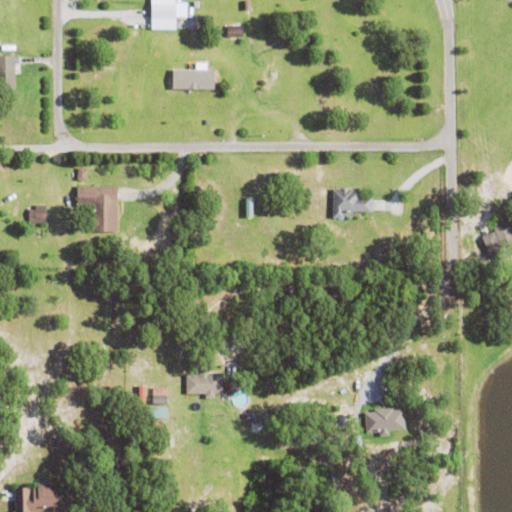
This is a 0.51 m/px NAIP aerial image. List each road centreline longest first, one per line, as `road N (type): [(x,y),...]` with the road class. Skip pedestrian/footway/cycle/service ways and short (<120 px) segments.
road 1 (residential): [(447,142),(78,149),(61,138),(56,122),(55,0)]
road 2 (residential): [(442,0),(448,279)]
